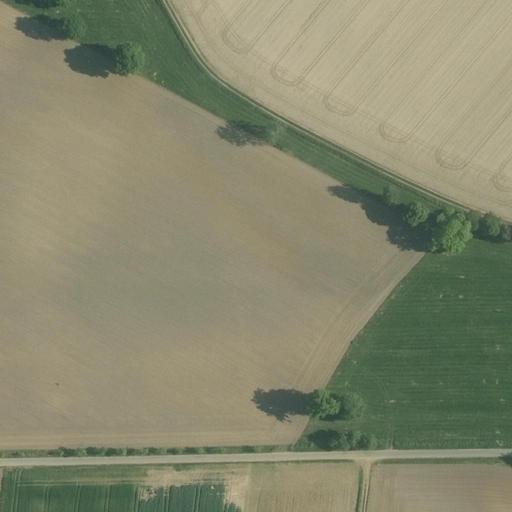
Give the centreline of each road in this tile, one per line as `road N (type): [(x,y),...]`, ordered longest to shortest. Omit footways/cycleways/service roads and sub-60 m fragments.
road 1 (unclassified): [(0,460),(511,453)]
road 2 (track): [(167,0),(204,63),(228,86),(415,183),(511,220)]
